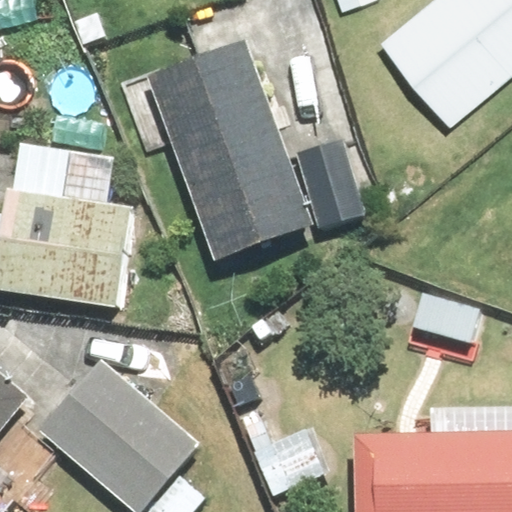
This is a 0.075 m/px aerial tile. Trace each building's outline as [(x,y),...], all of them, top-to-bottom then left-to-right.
[(511,0),(430,0),(384,40),(460,127),(511,82),(511,0)] [(251,46),(153,82),(222,272),(320,236),(251,46)] [(0,292),(127,311),(142,211),(11,192),(8,218),(0,217),(0,292)] [(109,360),(45,432),(135,511),(153,511),(210,449),(109,360)] [(0,368),(0,452),(42,405),(0,368)] [(439,435),(361,438),(363,511),(511,511),(511,406),(438,409),(439,435)] [(311,432),(257,454),(278,507),(332,485),(311,432)]
